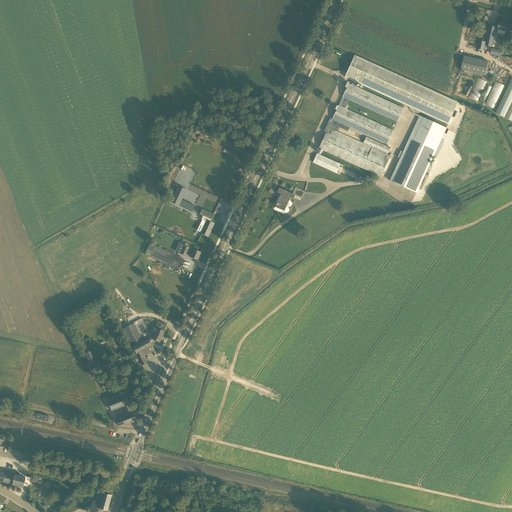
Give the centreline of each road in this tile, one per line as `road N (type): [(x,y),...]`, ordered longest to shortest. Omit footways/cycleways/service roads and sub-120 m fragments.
road 1 (secondary): [(141,434),(338,0)]
road 2 (unclassified): [(141,434),(0,402)]
